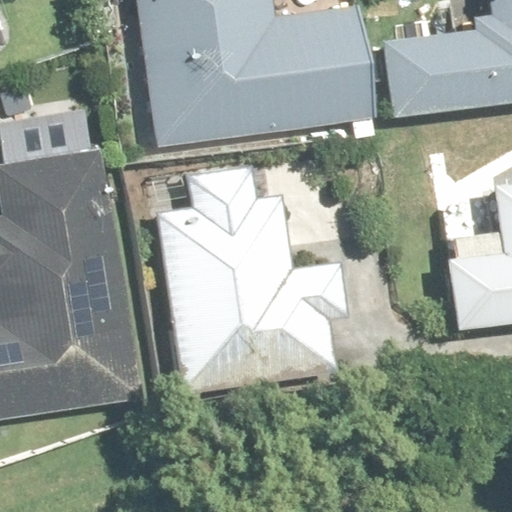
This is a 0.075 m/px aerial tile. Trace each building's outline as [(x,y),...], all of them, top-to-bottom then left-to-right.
[(66,0),(80,186),(237,175),(236,159),(299,155),(294,58),(229,61),(224,0),(66,0)] [(511,0),(418,0),(425,76),(319,85),(326,160),(499,144),(499,142),(511,140),(511,0)] [(0,203),(0,463),(78,454),(68,358),(56,359),(43,200),(0,203)] [(270,301),(217,305),(212,244),(186,246),(183,207),(119,213),(122,252),(86,255),(102,432),(228,421),(227,408),(279,403),(270,301)] [(428,277),(377,279),(382,379),(437,376),(437,379),(511,372),(511,219),(424,228),(428,277)]
